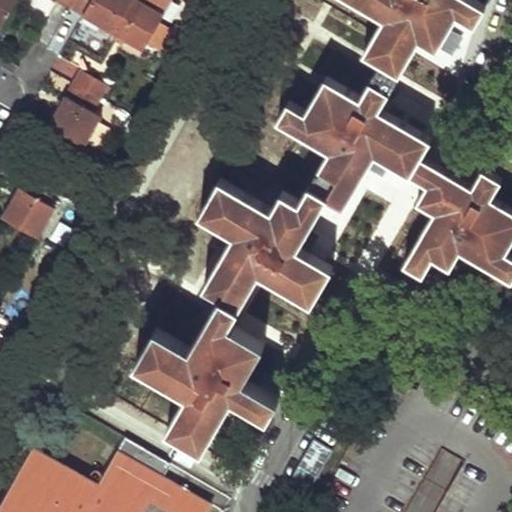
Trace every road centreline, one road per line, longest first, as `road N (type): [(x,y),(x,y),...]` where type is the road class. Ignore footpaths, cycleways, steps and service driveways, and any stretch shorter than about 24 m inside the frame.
road 1 (residential): [(255,511),(255,490),(341,326),(395,313),(502,369),(511,367)]
road 2 (residential): [(511,137),(492,125),(482,88),(511,14)]
